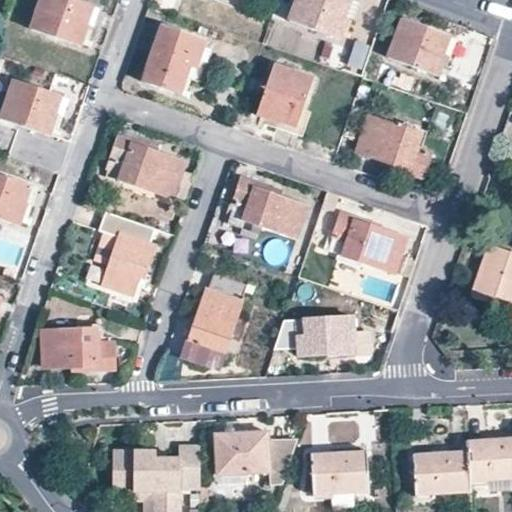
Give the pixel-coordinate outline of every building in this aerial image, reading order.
[(95,32),(103,10),(74,0),(42,0),(32,29),(83,47),(88,29),(95,32)] [(351,0),(298,0),(291,21),(341,39),(348,18),(345,17),(351,0)] [(449,36),(403,19),(389,58),(438,76),(446,56),(443,54),(449,36)] [(198,69),(208,39),(164,25),(145,79),(184,93),(190,77),(194,67),(198,69)] [(217,42),(208,39),(198,69),(194,67),(190,77),(204,81),(217,42)] [(347,68),(362,73),(369,47),(354,43),(347,68)] [(258,116),(268,120),(270,114),(299,123),(303,111),(315,78),(276,65),(258,116)] [(52,135),(59,115),(66,97),(16,80),(2,119),(52,135)] [(66,97),(59,115),(65,117),(72,98),(66,97)] [(270,114),(268,120),(266,122),(304,134),(311,114),(303,111),(299,123),(270,114)] [(427,136),(403,128),(370,116),(358,149),(385,157),(395,161),(393,166),(424,176),(432,150),(423,147),(427,136)] [(406,121),(403,128),(427,136),(429,129),(406,121)] [(0,127),(0,148),(8,152),(15,133),(0,127)] [(172,200),(172,198),(181,171),(183,164),(149,153),(150,147),(120,137),(106,178),(172,200)] [(395,161),(385,157),(383,162),(393,166),(395,161)] [(172,198),(187,203),(196,176),(181,171),(172,198)] [(27,206),(34,186),(0,174),(0,218),(23,227),(31,207),(27,206)] [(308,205),(283,197),(271,194),(274,187),(243,177),(228,222),(245,228),(246,222),(262,227),(297,239),(308,205)] [(42,188),(34,186),(27,206),(31,207),(35,208),(42,188)] [(271,194),(283,197),(285,191),(274,187),(271,194)] [(408,238),(381,229),(370,225),(372,220),(345,211),(330,250),(340,253),(364,262),(395,273),(408,238)] [(144,282),(156,245),(152,244),(156,230),(106,214),(100,233),(119,239),(102,290),(132,299),(139,280),(144,282)] [(370,225),(381,229),(383,224),(372,220),(370,225)] [(258,241),(262,227),(246,222),(245,228),(242,236),(258,241)] [(511,252),(490,245),(471,297),(494,304),(496,297),(511,302),(511,252)] [(362,268),(364,262),(340,253),(338,260),(362,268)] [(216,273),(202,315),(198,326),(193,324),(182,355),(221,369),(249,285),(216,273)] [(198,326),(202,315),(197,314),(193,324),(198,326)] [(353,318),(284,322),(274,353),(296,351),(297,357),(325,355),(335,355),(335,360),(355,358),(353,318)] [(45,369),(73,368),(83,367),(83,372),(118,371),(117,342),(102,343),(101,330),(44,332),(45,369)] [(282,487),(298,438),(269,440),(269,431),(240,432),(239,426),(227,427),(227,434),(216,434),(217,476),(246,474),(270,473),(271,486),(282,487)] [(511,437),(467,441),(468,451),(471,484),(488,483),(511,480),(511,437)] [(200,490),(200,445),(181,446),(181,457),(168,457),(158,458),(158,450),(115,451),(115,492),(135,491),(153,491),(153,511),(181,511),(182,491),(200,490)] [(158,458),(168,457),(168,449),(158,450),(158,458)] [(367,450),(313,454),(316,496),(370,493),(367,450)] [(471,484),(468,451),(414,455),(417,496),(471,493),(471,484)] [(246,474),(217,476),(218,485),(247,484),(246,474)] [(471,484),(471,493),(488,491),(488,483),(471,484)] [(144,511),(153,511),(153,491),(135,491),(135,502),(144,503),(144,511)]
